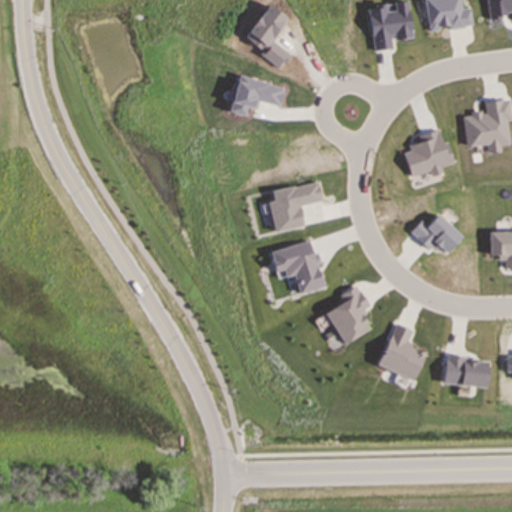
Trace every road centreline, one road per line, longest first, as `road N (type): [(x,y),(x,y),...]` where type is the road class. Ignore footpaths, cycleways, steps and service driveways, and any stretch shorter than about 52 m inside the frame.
road 1 (residential): [(22,0),(27,68),(43,128),(185,364),(218,454),(221,511)]
road 2 (residential): [(511,63),(430,73),(387,100),(359,162),(366,238),(387,268),(459,312),(511,309)]
road 3 (residential): [(221,472),(511,470)]
road 4 (residential): [(387,100),(349,81),(321,93),(325,122),(363,149)]
